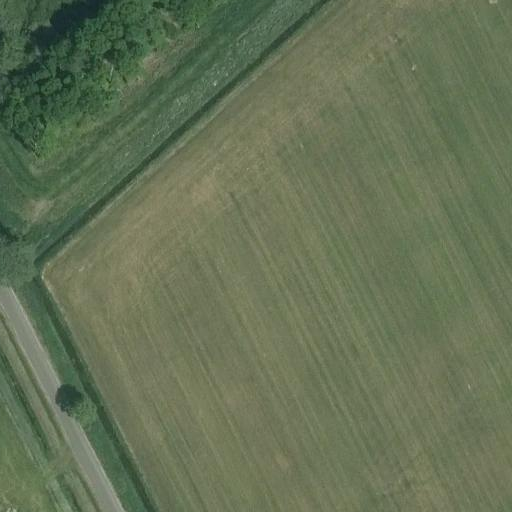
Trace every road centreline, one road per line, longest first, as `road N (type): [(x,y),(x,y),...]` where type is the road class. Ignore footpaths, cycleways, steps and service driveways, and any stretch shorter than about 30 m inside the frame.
road 1 (track): [(290,0),(0,264)]
road 2 (unclassified): [(112,511),(0,286)]
